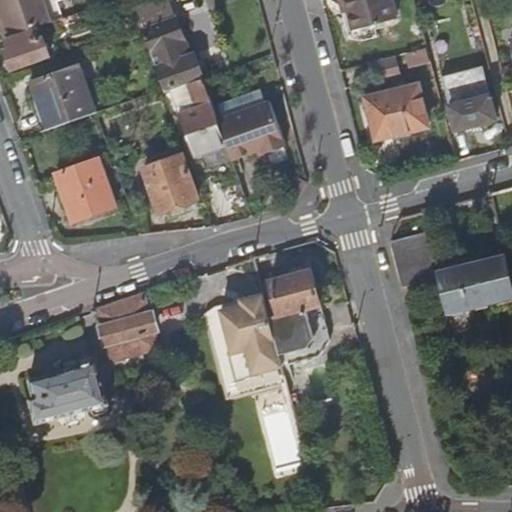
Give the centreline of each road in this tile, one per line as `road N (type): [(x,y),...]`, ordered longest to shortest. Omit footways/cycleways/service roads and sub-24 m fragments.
road 1 (residential): [(349,214),(426,511)]
road 2 (secondary): [(349,214),(299,230),(255,232),(124,275)]
road 3 (residential): [(290,0),(349,214)]
road 4 (secondary): [(511,169),(349,214)]
road 5 (secondary): [(124,275),(0,322)]
road 6 (residential): [(43,266),(0,143)]
